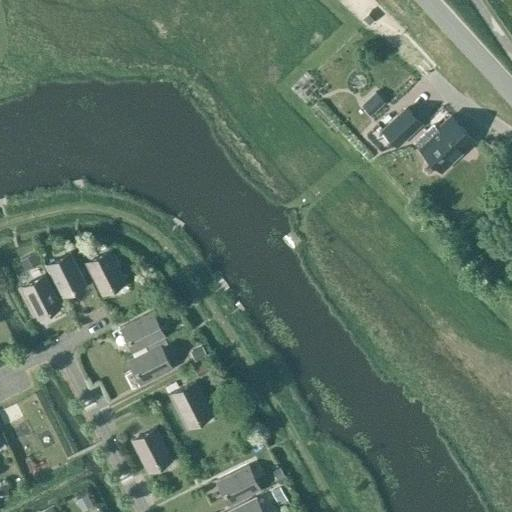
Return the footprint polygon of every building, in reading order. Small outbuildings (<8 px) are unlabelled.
[(372,96),(385,111),(399,97),(386,83),(372,96)] [(383,131),(396,145),(420,122),(407,108),(383,131)] [(474,140),(451,115),(431,134),(427,130),(415,141),(442,170),(474,140)] [(84,262),(85,263),(102,295),(127,283),(110,249),(84,262)] [(35,250),(24,256),(28,265),(39,260),(35,250)] [(71,252),(46,265),(63,298),(87,285),(71,252)] [(46,274),(21,287),(38,319),(62,306),(46,274)] [(153,312),(120,328),(132,353),(165,337),(153,312)] [(165,342),(128,360),(140,385),(177,366),(165,342)] [(202,344),(191,349),(196,360),(207,354),(202,344)] [(208,357),(194,364),(199,374),(213,367),(208,357)] [(171,394),(183,417),(188,426),(213,414),(196,381),(171,394)] [(15,419),(34,413),(29,399),(10,406),(15,419)] [(156,427),(131,439),(147,472),(172,460),(156,427)] [(250,465),(216,481),(228,505),(262,489),(250,465)] [(280,484),(272,489),(279,501),(287,497),(280,484)] [(87,492),(77,498),(81,505),(91,500),(87,492)] [(264,511),(256,496),(223,511),(264,511)] [(52,503),(44,507),(46,511),(47,511),(55,511),(56,511),(52,503)]
